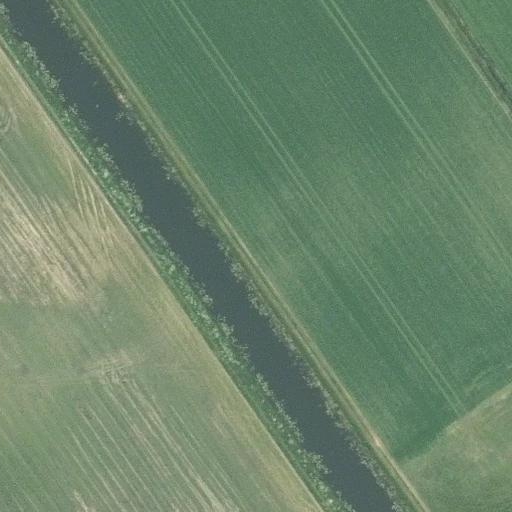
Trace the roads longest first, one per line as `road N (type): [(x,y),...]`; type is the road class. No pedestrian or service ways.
road 1 (track): [(422,511),(67,0)]
road 2 (track): [(328,511),(0,38)]
